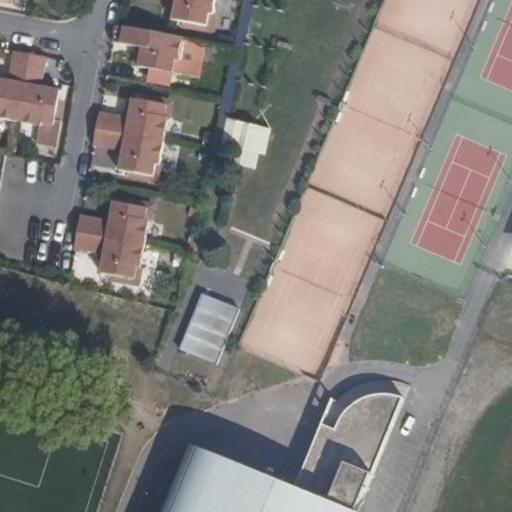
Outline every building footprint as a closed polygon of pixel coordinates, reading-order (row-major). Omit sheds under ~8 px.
[(213,17),(216,0),(161,0),(178,2),(174,23),(205,27),(208,15),(213,17)] [(179,63),(184,40),(117,27),(114,44),(142,49),(138,67),(172,74),(175,63),(179,63)] [(0,120),(19,125),(32,61),(18,58),(12,86),(0,83),(0,120)] [(46,64),(32,61),(19,125),(42,129),(44,123),(55,125),(62,97),(40,93),(46,64)] [(97,130),(165,143),(168,122),(164,121),(165,109),(132,103),(129,121),(100,116),(97,130)] [(239,140),(242,125),(231,122),(227,137),(239,140)] [(160,165),(165,143),(97,130),(94,147),(123,151),(119,170),(153,177),(155,165),(160,165)] [(77,232),(144,245),(148,224),(144,223),(146,211),(112,205),(109,222),(80,217),(77,232)] [(139,269),(144,245),(77,232),(74,249),(103,255),(100,273),(132,278),(135,269),(139,269)] [(239,309),(205,295),(184,348),(217,362),(239,309)] [(357,511),(406,392),(394,388),(379,388),(363,395),(350,405),(345,412),(339,422),(327,418),(319,439),(296,493),(200,456),(176,511),(357,511)]
